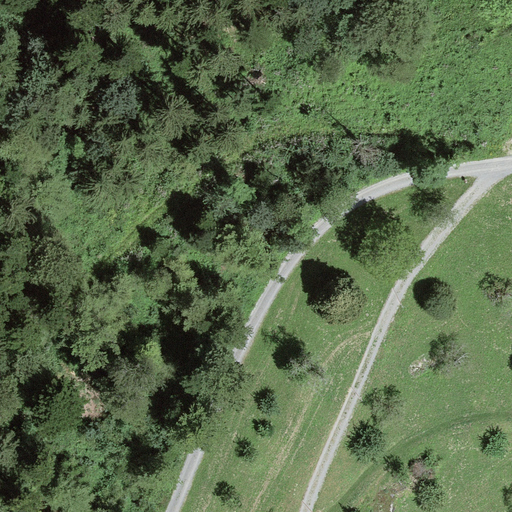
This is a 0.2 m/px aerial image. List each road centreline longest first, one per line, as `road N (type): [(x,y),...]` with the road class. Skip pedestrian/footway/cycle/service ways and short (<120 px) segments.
road 1 (track): [(511,166),(407,176),(319,224),(267,295),(171,511)]
road 2 (track): [(303,511),(399,292),(504,167)]
